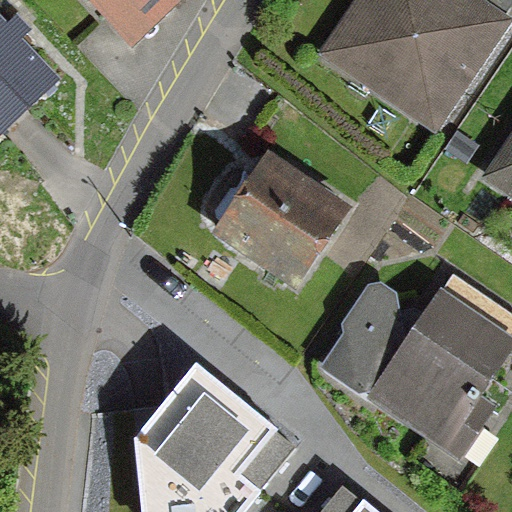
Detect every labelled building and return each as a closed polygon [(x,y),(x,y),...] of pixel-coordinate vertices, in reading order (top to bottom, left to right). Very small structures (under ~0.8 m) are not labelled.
[(87,0),(93,6),(104,17),(121,0),(87,0)] [(490,24),(504,4),(499,0),(363,0),(336,41),(386,74),(384,91),(427,120),(491,25),(490,24)] [(0,31),(0,127),(48,82),(0,31)] [(511,147),(491,177),(511,191),(511,147)] [(222,227),(217,232),(289,281),(334,214),(263,166),(241,198),(232,191),(225,193),(210,214),(212,220),(222,227)] [(491,342),(508,318),(447,277),(416,322),(408,316),(390,320),(384,300),(373,291),(365,292),(341,328),(353,390),(370,387),(371,388),(366,396),(440,446),(505,351),(491,342)] [(376,511),(194,364),(164,399),(128,405),(140,511),(376,511)]
